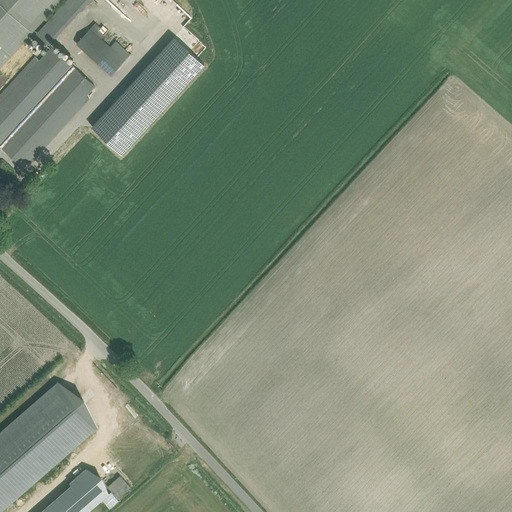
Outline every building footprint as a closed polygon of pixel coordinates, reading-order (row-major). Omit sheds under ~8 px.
[(0,0),(0,66),(60,0),(0,0)] [(66,0),(36,33),(49,45),(90,0),(66,0)] [(91,29),(77,44),(111,75),(125,60),(111,48),(101,39),(104,36),(104,35),(98,30),(101,27),(96,23),(91,29)] [(174,36),(92,126),(122,154),(204,64),(174,36)] [(0,145),(25,169),(89,99),(86,96),(95,86),(52,47),(40,60),(35,56),(0,93),(0,145)] [(57,381),(0,431),(0,510),(96,425),(57,381)] [(73,483),(93,507),(109,493),(87,468),(71,482),(73,483)] [(118,499),(131,487),(120,475),(107,487),(111,491),(102,499),(110,508),(119,500),(118,499)]
